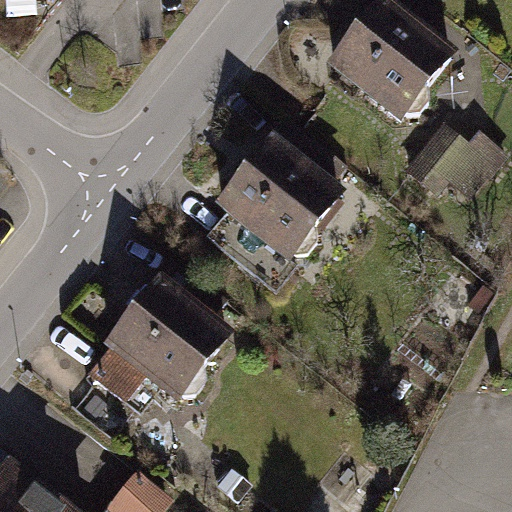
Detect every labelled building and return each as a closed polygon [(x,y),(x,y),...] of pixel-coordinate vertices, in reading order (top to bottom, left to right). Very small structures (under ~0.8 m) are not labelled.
[(449,62),(385,5),(326,71),(390,128),(449,62)] [(461,217),(508,163),(477,136),(467,147),(440,124),(403,166),(461,217)] [(339,201),(265,147),(216,214),(290,268),(339,201)] [(168,415),(231,340),(156,278),(93,353),(168,415)] [(0,511),(72,511),(11,460),(0,473),(0,511)]
